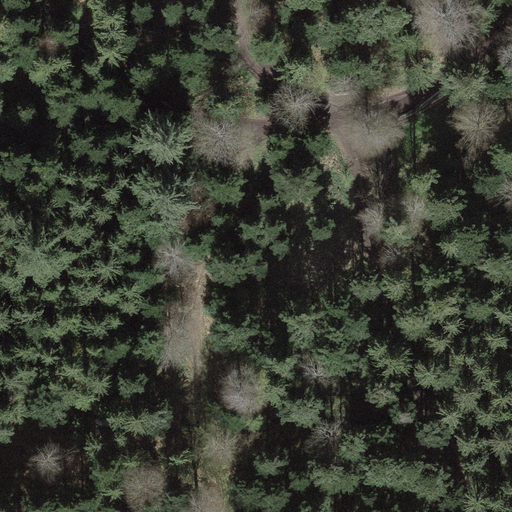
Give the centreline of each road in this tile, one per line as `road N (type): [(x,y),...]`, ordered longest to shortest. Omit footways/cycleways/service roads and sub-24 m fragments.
road 1 (track): [(233,0),(249,68),(297,115),(340,178),(472,511)]
road 2 (track): [(511,23),(428,85),(378,105),(0,128)]
road 3 (track): [(23,1),(3,128),(28,225),(15,440),(38,511)]
road 4 (track): [(21,0),(157,113),(371,257)]
